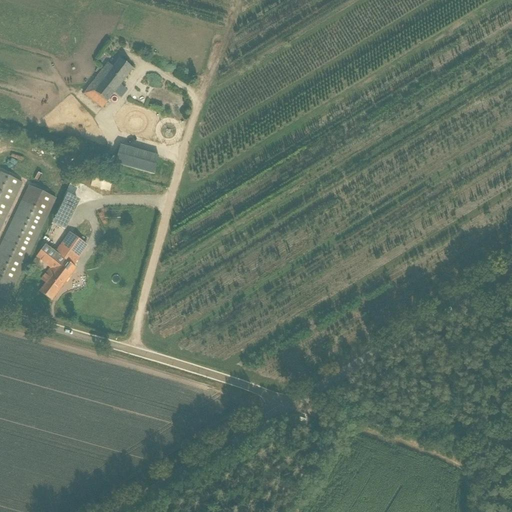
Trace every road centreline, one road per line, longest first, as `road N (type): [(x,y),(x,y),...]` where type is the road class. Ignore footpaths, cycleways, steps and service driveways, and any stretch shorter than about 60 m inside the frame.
road 1 (track): [(131,352),(237,0)]
road 2 (unclassified): [(286,405),(0,316)]
road 3 (tertiary): [(286,405),(511,268)]
road 4 (track): [(486,487),(445,460),(286,405)]
road 5 (tertiary): [(113,511),(286,405)]
